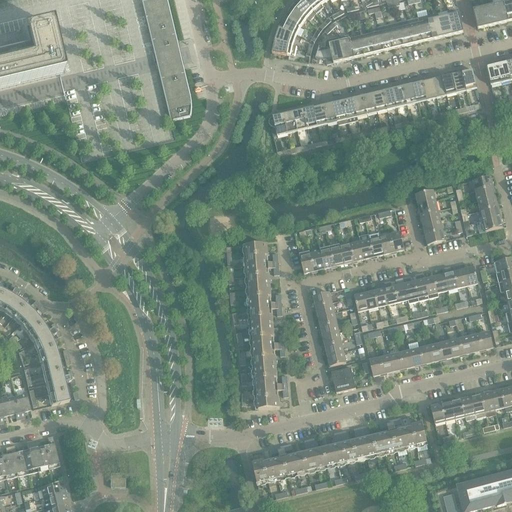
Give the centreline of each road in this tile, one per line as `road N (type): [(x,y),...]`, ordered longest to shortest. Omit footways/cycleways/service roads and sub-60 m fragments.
road 1 (residential): [(209,82),(248,73),(335,87),(511,44)]
road 2 (tertiary): [(174,436),(177,365),(166,313),(145,266),(109,221)]
road 3 (tertiary): [(90,239),(142,318),(158,438)]
road 4 (residential): [(0,272),(47,305),(73,306),(100,377),(103,407),(89,428)]
road 5 (residential): [(305,423),(511,365)]
road 6 (residential): [(109,221),(198,137),(211,108),(209,82)]
road 7 (residential): [(305,423),(297,388),(321,382),(299,288)]
road 8 (residential): [(174,436),(240,438),(305,423)]
road 9 (tertiary): [(109,221),(73,192),(0,155)]
road 10 (residential): [(299,288),(422,257)]
